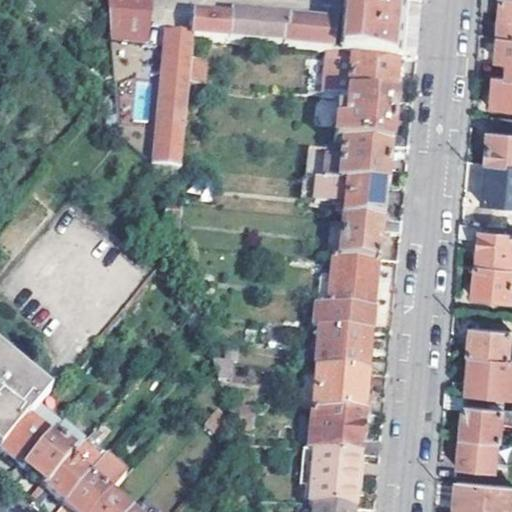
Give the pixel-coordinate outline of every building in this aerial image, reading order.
[(106,0),(109,43),(142,46),(149,0),(106,0)] [(401,0),(345,0),(342,27),(231,17),(231,22),(192,19),(190,37),(190,41),(396,60),(398,42),(401,0)] [(511,0),(482,0),(481,13),(500,14),(499,37),(511,37),(511,0)] [(163,34),(153,169),(181,171),(187,86),(188,62),(190,41),(190,37),(163,34)] [(511,37),(499,37),(496,61),(509,63),(507,78),(511,78),(511,37)] [(201,87),(203,64),(188,62),(187,86),(201,87)] [(346,100),(391,104),(395,70),(350,66),(346,100)] [(490,108),(511,109),(511,78),(507,78),(494,77),(490,108)] [(342,145),(387,149),(391,104),(346,100),(343,126),(334,125),(332,144),(342,145)] [(511,166),(511,119),(491,117),(486,164),(511,166)] [(321,183),(384,188),(387,149),(342,145),(339,157),(324,155),(321,183)] [(461,219),(492,222),(494,206),(511,207),(511,166),(486,164),(483,204),(463,203),(461,219)] [(341,221),(381,224),(384,188),(321,183),(316,183),(314,203),(343,206),(341,221)] [(337,260),(377,263),(379,236),(399,239),(400,226),(381,224),(341,221),(337,260)] [(511,268),(511,235),(481,233),(481,227),(461,225),(459,238),(478,241),(476,265),(511,268)] [(324,330),(370,334),(377,263),(337,260),(332,260),(324,330)] [(473,300),(511,302),(511,268),(476,265),(473,300)] [(509,358),(511,330),(471,327),(469,355),(509,358)] [(317,370),(366,375),(370,334),(324,330),(318,329),(314,370),(317,370)] [(0,355),(0,454),(27,423),(49,397),(0,355)] [(469,355),(468,371),(475,372),(475,379),(473,395),(504,398),(511,398),(511,358),(509,358),(469,355)] [(217,380),(231,381),(233,362),(211,360),(217,380)] [(312,411),(362,416),(366,375),(317,370),(312,411)] [(466,395),(473,395),(475,379),(475,372),(468,371),(466,395)] [(443,407),(464,409),(461,438),(498,442),(500,442),(501,425),(503,411),(504,398),(473,395),(466,395),(444,392),(443,407)] [(62,428),(49,397),(27,423),(50,443),(62,428)] [(206,426),(214,433),(227,419),(218,411),(206,426)] [(314,453),(358,457),(362,421),(362,416),(312,411),(308,452),(314,453)] [(511,412),(503,411),(501,425),(511,425),(511,412)] [(240,429),(254,430),(255,413),(241,413),(240,429)] [(50,443),(27,423),(0,454),(0,455),(22,474),(50,443)] [(50,443),(22,474),(43,492),(68,464),(82,446),(62,428),(50,443)] [(458,469),(495,472),(496,462),(498,442),(461,438),(459,462),(458,469)] [(511,442),(500,442),(498,442),(496,462),(511,463),(511,442)] [(302,452),(298,485),(310,486),(314,453),(308,452),(302,452)] [(314,508),(351,511),(352,511),(358,457),(314,453),(310,486),(308,507),(314,508)] [(86,480),(68,464),(43,492),(63,508),(86,480)] [(96,511),(109,497),(88,479),(86,480),(63,508),(67,511),(96,511)] [(511,511),(511,487),(457,482),(454,511),(511,511)] [(127,511),(109,497),(96,511),(127,511)]
